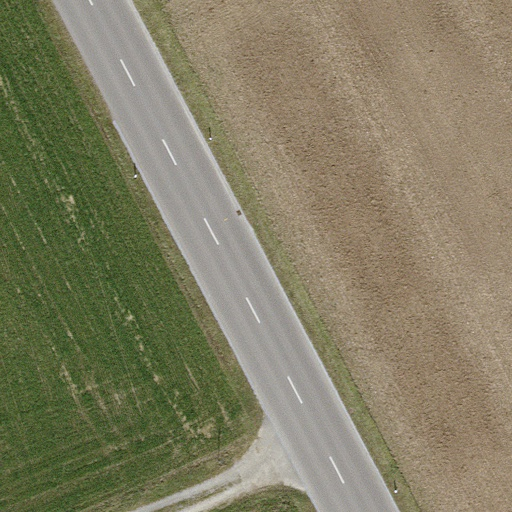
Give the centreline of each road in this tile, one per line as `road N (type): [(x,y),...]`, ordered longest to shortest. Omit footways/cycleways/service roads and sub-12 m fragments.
road 1 (tertiary): [(107,0),(359,511)]
road 2 (track): [(326,446),(162,511)]
